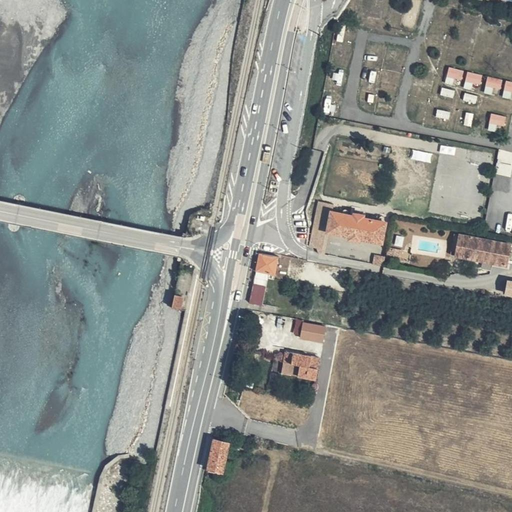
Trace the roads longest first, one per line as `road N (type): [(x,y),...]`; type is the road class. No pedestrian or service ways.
road 1 (primary): [(214,360),(300,0)]
road 2 (unknown): [(288,212),(290,238),(431,272),(511,274)]
road 3 (unknown): [(205,401),(295,429),(318,428),(334,401),(348,330)]
road 4 (primary): [(283,0),(241,205)]
road 5 (unknown): [(435,7),(414,109),(439,124),(511,134)]
road 6 (primary): [(189,247),(0,209)]
road 7 (primary): [(181,511),(214,360)]
